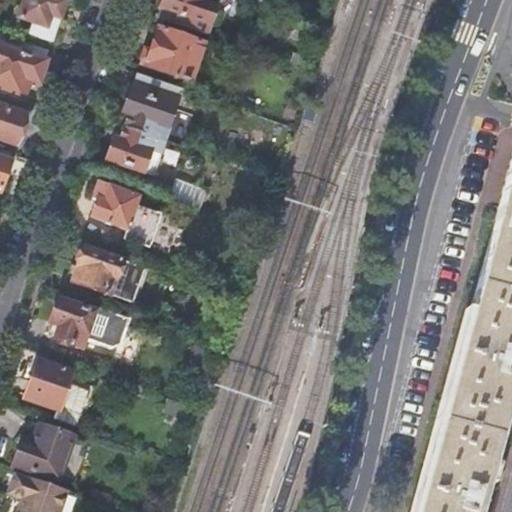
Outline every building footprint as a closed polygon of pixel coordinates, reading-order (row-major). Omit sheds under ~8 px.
[(63,0),(23,0),(17,18),(31,23),(28,34),(51,42),(65,1),(63,0)] [(217,0),(160,0),(155,18),(205,35),(217,0)] [(298,0),(298,4),(327,14),(330,0),(298,0)] [(327,14),(298,4),(293,19),(323,30),(327,15),(327,14)] [(150,52),(146,62),(144,68),(190,83),(193,75),(195,70),(203,45),(158,29),(150,52)] [(38,82),(49,50),(19,40),(15,51),(0,46),(0,84),(25,93),(30,79),(38,82)] [(203,45),(195,70),(212,76),(220,51),(203,45)] [(141,60),(146,62),(150,52),(145,50),(141,60)] [(133,93),(130,92),(123,113),(128,115),(123,128),(163,142),(181,90),(139,75),(133,93)] [(0,105),(0,138),(16,144),(28,112),(26,111),(25,114),(0,105)] [(151,176),(163,142),(123,128),(118,142),(113,140),(106,159),(151,176)] [(511,154),(414,511),(477,511),(511,385),(511,154)] [(0,191),(11,160),(0,156),(0,191)] [(167,198),(198,210),(205,192),(174,180),(167,198)] [(97,199),(91,215),(126,229),(137,197),(130,195),(132,189),(120,185),(118,190),(97,183),(92,197),(97,199)] [(154,237),(161,212),(138,206),(131,232),(154,237)] [(79,263),(72,282),(109,295),(121,260),(85,247),(84,251),(79,253),(77,258),(79,263)] [(58,302),(50,322),(59,326),(54,341),(71,347),(76,332),(86,335),(93,314),(58,302)] [(94,388),(69,379),(71,373),(37,361),(24,399),(83,420),(94,388)] [(20,440),(11,465),(57,481),(73,437),(40,425),(33,444),(20,440)] [(16,511),(58,511),(66,490),(14,472),(11,481),(7,493),(21,498),(18,507),(16,511)]
